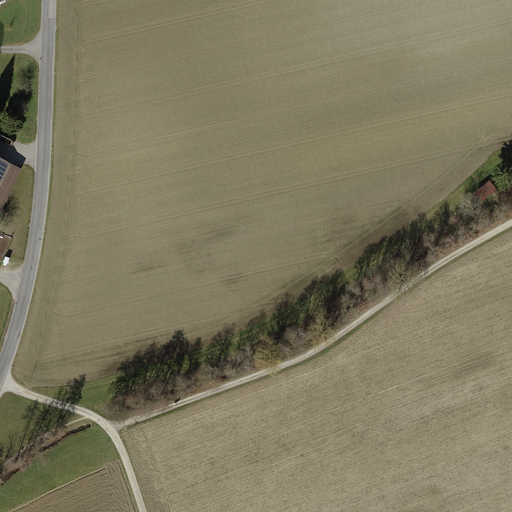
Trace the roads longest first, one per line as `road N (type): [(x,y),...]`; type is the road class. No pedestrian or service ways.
road 1 (track): [(110,429),(308,352),(511,222)]
road 2 (unclassified): [(52,0),(39,220),(0,379)]
